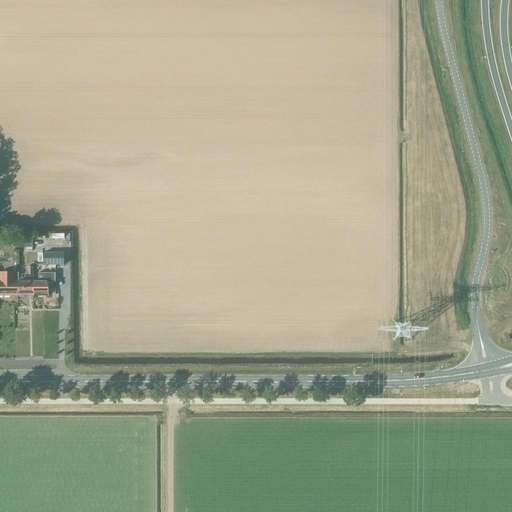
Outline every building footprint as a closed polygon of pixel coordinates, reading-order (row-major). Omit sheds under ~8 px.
[(30,241),(30,236),(19,236),(19,247),(32,247),(32,241),(30,241)] [(64,266),(64,253),(44,253),(44,266),(64,266)] [(33,281),(33,267),(27,267),(27,274),(25,274),(25,281),(19,281),(19,296),(33,296),(33,281)] [(19,281),(19,273),(0,273),(0,295),(19,296),(19,281)] [(33,281),(33,296),(47,296),(48,296),(48,284),(55,284),(55,273),(38,273),(38,281),(33,281)]
